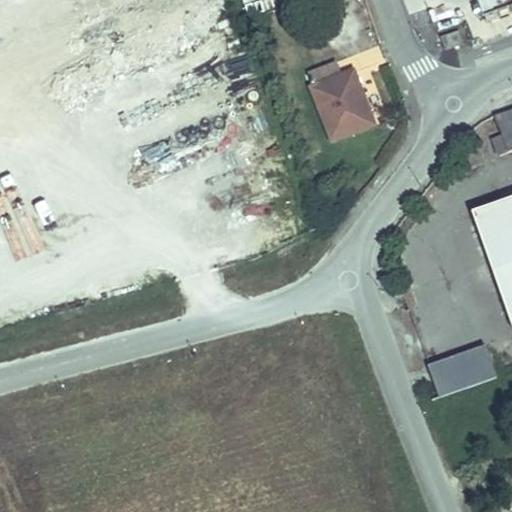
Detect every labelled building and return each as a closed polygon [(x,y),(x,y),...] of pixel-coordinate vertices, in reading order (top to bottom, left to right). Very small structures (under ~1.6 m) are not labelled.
[(35,0),(21,0),(24,21),(38,19),(35,0)] [(459,30),(444,35),(448,49),(464,44),(459,30)] [(304,75),(325,135),(373,118),(358,74),(343,79),(338,64),(333,50),(307,58),(312,73),(304,75)] [(338,64),(343,79),(358,74),(353,59),(338,64)] [(511,108),(510,103),(492,111),(500,134),(511,130),(511,108)] [(511,130),(500,134),(490,138),(496,155),(511,149),(511,130)] [(511,196),(471,211),(493,276),(511,269),(511,196)] [(511,269),(493,276),(511,329),(511,269)] [(493,378),(482,348),(425,368),(436,398),(493,378)]
